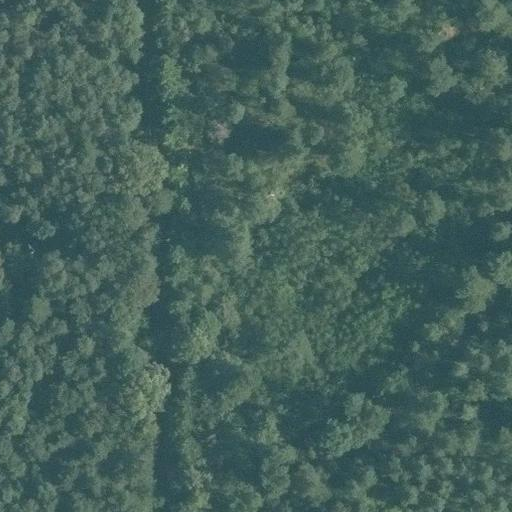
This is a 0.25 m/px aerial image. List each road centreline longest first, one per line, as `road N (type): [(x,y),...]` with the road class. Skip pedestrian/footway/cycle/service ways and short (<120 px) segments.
road 1 (track): [(142,0),(174,511)]
road 2 (track): [(287,511),(511,258)]
